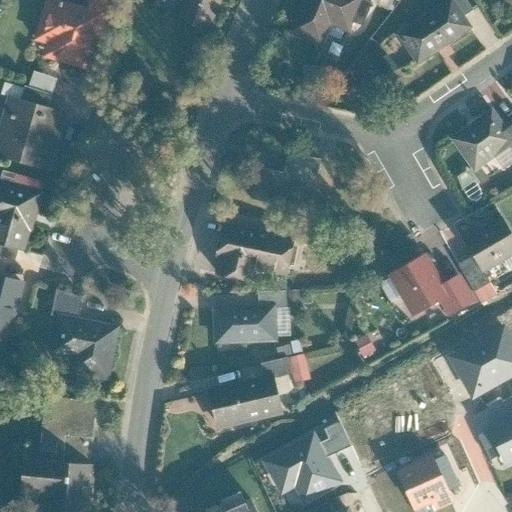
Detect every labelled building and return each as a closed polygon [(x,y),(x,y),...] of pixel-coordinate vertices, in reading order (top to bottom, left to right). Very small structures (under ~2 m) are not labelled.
[(108,14),(57,0),(47,0),(36,42),(50,46),(46,60),(91,73),(108,14)] [(222,0),(183,0),(176,20),(209,34),(222,0)] [(362,0),(303,0),(290,32),(323,45),(331,25),(350,33),(362,0)] [(473,29),(453,0),(450,0),(399,35),(419,65),(473,29)] [(511,0),(503,0),(511,11),(511,0)] [(67,115),(9,98),(0,127),(0,157),(50,172),(67,115)] [(511,141),(491,111),(450,138),(472,170),(511,143),(511,141)] [(283,173),(252,165),(244,194),(308,211),(322,161),(289,152),(283,173)] [(45,195),(0,180),(0,243),(27,252),(45,195)] [(511,256),(511,236),(501,217),(464,238),(483,273),(511,256)] [(297,235),(223,220),(214,263),(218,263),(216,274),(254,282),(257,268),(289,274),(297,235)] [(425,257),(388,277),(409,316),(446,296),(425,257)] [(27,284),(0,276),(0,341),(11,344),(27,284)] [(84,293),(57,287),(51,315),(57,316),(79,321),(84,293)] [(277,305),(212,308),(214,345),(278,342),(277,305)] [(79,321),(57,316),(50,355),(72,360),(70,372),(109,380),(120,329),(79,321)] [(511,340),(503,325),(446,357),(470,400),(511,376),(511,340)] [(368,335),(356,341),(363,356),(375,350),(368,335)] [(304,355),(290,358),(294,382),(309,379),(304,355)] [(273,377),(208,390),(216,428),(280,415),(273,377)] [(98,398),(45,394),(41,451),(70,453),(70,464),(93,465),(98,398)] [(503,469),(511,465),(511,414),(483,429),(503,469)] [(329,438),(319,443),(327,457),(351,445),(338,421),(324,429),(329,438)] [(314,433),(260,461),(278,495),(294,487),(303,503),(340,483),(327,457),(319,443),(314,433)] [(41,451),(25,450),(21,501),(67,504),(70,464),(70,453),(41,451)] [(432,453),(396,470),(415,511),(451,495),(432,453)] [(93,465),(70,464),(67,504),(66,511),(94,511),(98,466),(93,465)] [(215,511),(257,511),(251,497),(215,511)]
